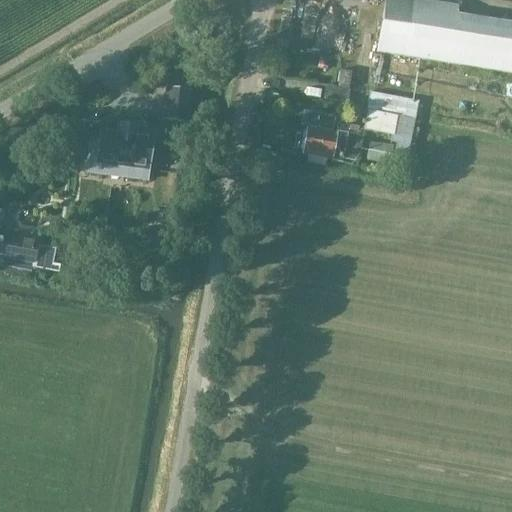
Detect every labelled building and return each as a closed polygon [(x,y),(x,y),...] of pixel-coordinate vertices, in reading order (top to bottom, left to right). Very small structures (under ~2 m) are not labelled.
[(511,74),(511,24),(455,15),(456,7),(410,0),(385,0),(376,53),(511,74)] [(350,71),(352,60),(328,55),(326,66),(350,71)] [(339,70),(336,87),(348,89),(350,72),(339,70)] [(189,91),(165,88),(161,120),(185,123),(189,91)] [(324,89),(323,101),(346,104),(348,92),(324,89)] [(403,177),(411,134),(417,105),(368,96),(365,113),(362,131),(389,136),(388,143),(394,144),(389,174),(403,177)] [(299,125),(331,132),(334,118),(302,111),(299,125)] [(302,154),(330,159),(329,162),(340,163),(341,160),(353,162),(359,127),(336,123),(334,136),(307,131),(302,154)] [(115,132),(99,130),(95,164),(127,168),(125,178),(145,181),(151,137),(135,135),(136,127),(116,124),(115,132)] [(437,139),(438,127),(417,126),(416,138),(437,139)] [(367,143),(364,161),(388,166),(392,147),(367,143)] [(443,166),(425,165),(425,178),(442,179),(443,166)] [(172,202),(149,198),(144,231),(137,230),(136,235),(166,239),(172,202)] [(0,257),(32,264),(36,244),(3,238),(0,256),(0,257)] [(6,288),(25,287),(24,276),(6,276),(6,288)]
